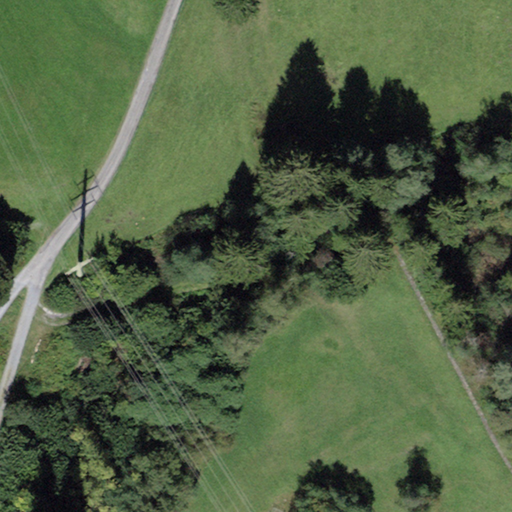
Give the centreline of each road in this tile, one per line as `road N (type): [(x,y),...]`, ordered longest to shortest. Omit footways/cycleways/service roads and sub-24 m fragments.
road 1 (track): [(37,269),(110,173),(181,0)]
road 2 (track): [(31,301),(50,316),(221,283),(257,280),(319,292)]
road 3 (track): [(0,413),(37,269)]
